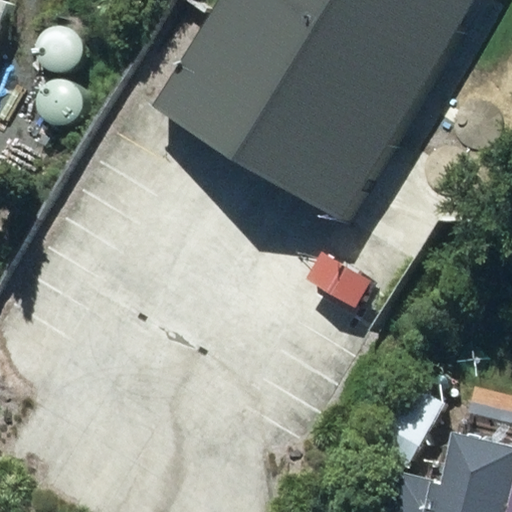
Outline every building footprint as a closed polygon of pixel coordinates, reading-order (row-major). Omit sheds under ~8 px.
[(0,0),(0,86),(31,9),(9,0),(0,0)] [(240,0),(177,108),(368,220),(497,0),(240,0)] [(147,178),(109,157),(70,226),(108,248),(147,178)] [(72,288),(37,265),(0,322),(0,334),(29,354),(72,288)] [(424,386),(397,433),(435,457),(464,410),(424,386)] [(511,511),(511,448),(480,441),(469,487),(423,476),(413,511),(511,511)]
